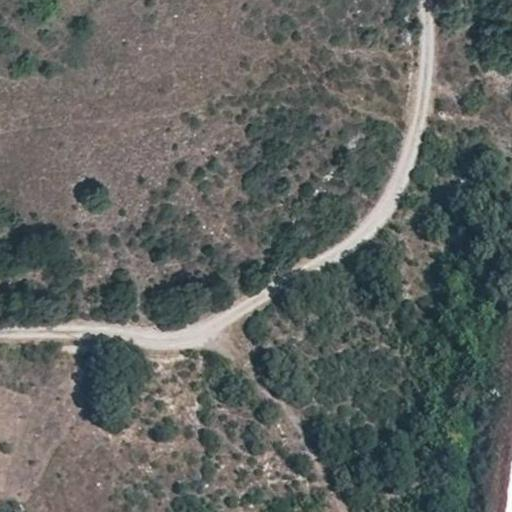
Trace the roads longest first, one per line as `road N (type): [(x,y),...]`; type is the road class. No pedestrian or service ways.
road 1 (track): [(422,0),(429,46),(418,127),(393,195),(364,232),(209,326),(165,337),(0,330)]
road 2 (track): [(209,326),(284,400),(349,511)]
